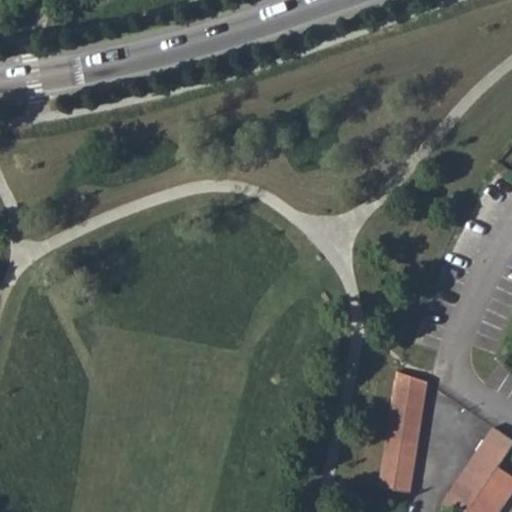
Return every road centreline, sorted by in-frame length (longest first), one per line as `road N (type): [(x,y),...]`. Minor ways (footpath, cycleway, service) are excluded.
road 1 (primary): [(334,0),(130,61),(0,84)]
road 2 (residential): [(511,421),(472,394),(455,350),(511,225)]
